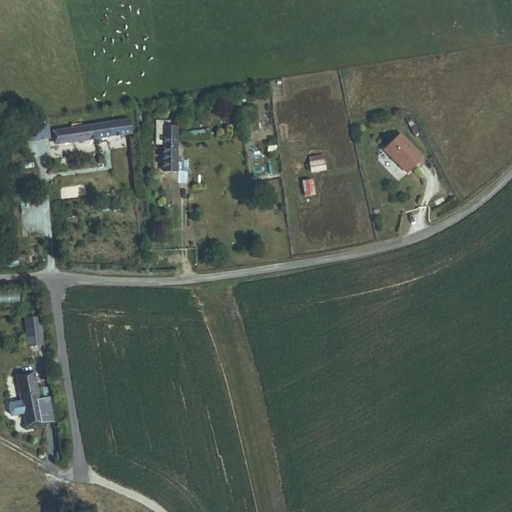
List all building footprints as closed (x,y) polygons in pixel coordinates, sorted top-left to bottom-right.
[(58,143),(131,133),(129,120),(57,130),(58,143)] [(171,170),(176,171),(176,127),(164,127),(163,187),(170,187),(171,170)] [(403,135),(385,150),(410,174),(423,156),(403,135)] [(323,155),(310,155),(313,174),(327,170),(323,155)] [(313,180),(303,180),(308,197),(314,196),(313,180)] [(41,344),(37,318),(23,320),(28,346),(41,344)] [(27,426),(55,421),(50,398),(40,400),(35,372),(18,375),(27,426)]
